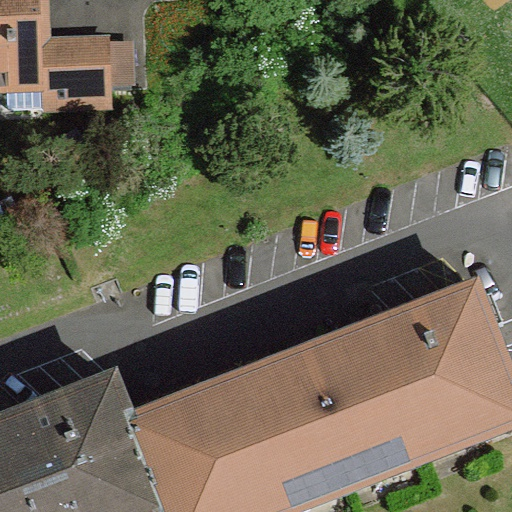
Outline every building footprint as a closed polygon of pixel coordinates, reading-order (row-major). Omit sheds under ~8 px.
[(40,0),(0,0),(0,74),(9,74),(9,88),(44,85),(42,47),(40,0)] [(110,45),(42,47),(44,85),(44,111),(113,108),(112,92),(110,48),(110,45)] [(131,48),(110,48),(112,92),(133,90),(131,48)] [(44,85),(9,88),(10,113),(44,111),(44,85)] [(341,350),(311,361),(357,482),(415,459),(418,467),(485,441),(511,430),(511,375),(478,288),(338,342),(341,350)] [(279,361),(129,419),(162,508),(163,511),(278,511),(357,482),(311,361),(284,372),(279,361)] [(0,511),(151,511),(162,508),(129,419),(115,383),(0,427),(0,511)]
